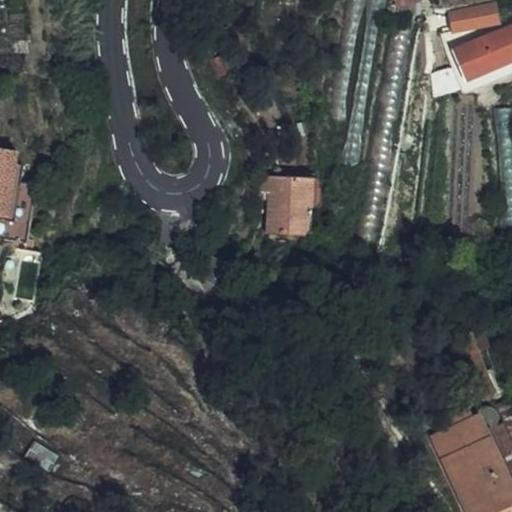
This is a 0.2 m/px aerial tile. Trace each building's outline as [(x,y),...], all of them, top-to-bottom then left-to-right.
[(389,0),(396,24),(416,19),(411,0),(389,0)] [(491,0),(448,14),(453,28),(496,16),(491,0)] [(466,75),(511,54),(511,26),(459,49),(457,44),(443,50),(448,59),(456,56),(466,75)] [(462,94),(511,71),(511,54),(466,75),(456,56),(448,59),(462,94)] [(0,241),(22,246),(32,189),(18,186),(21,168),(13,167),(15,154),(0,151),(0,241)] [(274,177),(276,192),(276,221),(267,227),(267,236),(306,234),(304,204),(309,204),(307,175),(274,177)] [(276,192),(274,177),(257,177),(258,193),(265,193),(276,192)] [(276,192),(265,193),(267,227),(276,221),(276,192)] [(230,255),(216,276),(237,291),(252,271),(230,255)] [(502,284),(486,276),(477,292),(494,300),(502,284)] [(476,319),(474,317),(472,314),(470,314),(467,313),(464,313),(461,314),(459,315),(457,318),(456,322),(457,328),(459,331),(463,334),(466,334),(469,334),(472,332),(474,331),(475,328),(476,325),(477,322),(476,319)] [(461,365),(481,357),(474,337),(454,345),(461,365)] [(490,384),(495,398),(496,402),(503,399),(495,377),(489,379),(481,357),(461,365),(470,390),(490,384)] [(490,384),(470,390),(476,406),(495,398),(490,384)] [(500,412),(503,420),(506,426),(511,424),(511,412),(510,408),(500,412)] [(487,429),(491,430),(494,430),(496,430),(499,428),(501,425),(502,423),(503,420),(500,412),(498,410),(495,409),(491,409),(488,409),(486,411),(483,412),(481,415),(480,418),(483,427),(485,428),(487,429)] [(450,423),(455,433),(466,428),(471,425),(468,419),(465,415),(450,423)] [(506,511),(511,509),(511,508),(511,483),(491,444),(490,445),(486,446),(474,424),(471,425),(466,428),(455,433),(431,447),(465,511),(506,511)] [(511,452),(499,428),(496,430),(494,430),(489,434),(511,476),(511,452)] [(219,511),(222,507),(148,468),(141,482),(197,511),(219,511)] [(27,511),(30,504),(0,496),(0,511),(27,511)]
